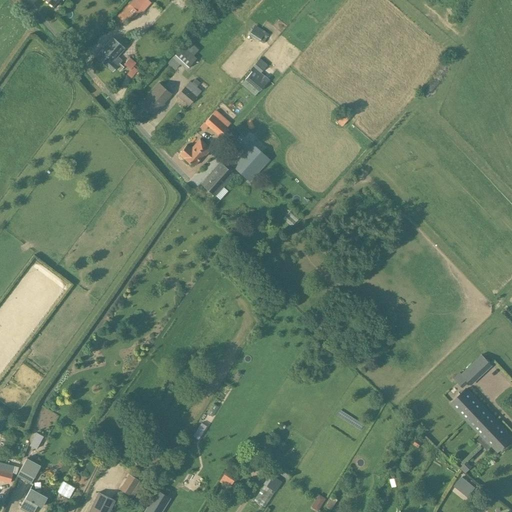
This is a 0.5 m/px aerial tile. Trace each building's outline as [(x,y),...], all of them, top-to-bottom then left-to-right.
[(128,23),(138,12),(129,4),(119,14),(113,21),(120,26),(125,20),(128,23)] [(259,41),(264,33),(254,26),(248,35),(259,41)] [(112,72),(115,68),(119,72),(123,68),(114,60),(125,48),(112,37),(95,57),(112,72)] [(172,57),(180,64),(186,69),(196,59),(193,56),(196,53),(199,50),(187,40),(182,46),(172,57)] [(130,69),(126,74),(132,78),(138,69),(133,66),(136,62),(129,56),(123,64),(130,69)] [(266,67),(258,61),(253,66),(261,73),(266,67)] [(267,83),(252,71),(244,80),(259,92),(267,83)] [(189,106),(202,91),(190,81),(177,96),(189,106)] [(153,115),(171,94),(158,83),(140,104),(153,115)] [(342,126),(351,116),(341,108),(332,118),(342,126)] [(220,137),(228,129),(212,114),(204,122),(220,137)] [(205,156),(211,148),(200,138),(191,148),(186,144),(178,153),(193,167),(204,155),(205,156)] [(249,182),(270,159),(251,142),(231,165),(249,182)] [(215,196),(233,175),(220,163),(201,184),(215,196)] [(470,385),(492,364),(481,353),(454,378),(462,387),(467,382),(470,385)] [(488,440),(498,451),(511,439),(500,427),(501,426),(466,389),(451,403),(487,440),(488,440)] [(341,409),(338,414),(360,429),(364,425),(341,409)] [(198,438),(206,425),(201,422),(193,435),(198,438)] [(36,433),(30,446),(36,450),(43,437),(36,433)] [(27,459),(17,476),(31,484),(41,467),(27,459)] [(0,480),(10,483),(15,466),(0,461),(0,480)] [(229,488),(239,472),(229,466),(219,481),(229,488)] [(119,489),(130,496),(140,480),(129,473),(119,489)] [(275,491),(281,481),(270,475),(264,484),(275,491)] [(65,482),(59,492),(68,497),(74,487),(65,482)] [(467,498),(475,488),(469,483),(461,493),(467,498)] [(36,511),(45,496),(31,488),(19,511),(21,511),(36,511)] [(158,490),(157,492),(144,511),(159,511),(169,497),(158,490)] [(108,511),(115,500),(99,492),(88,511),(108,511)] [(319,494),(311,506),(317,510),(325,498),(319,494)]
